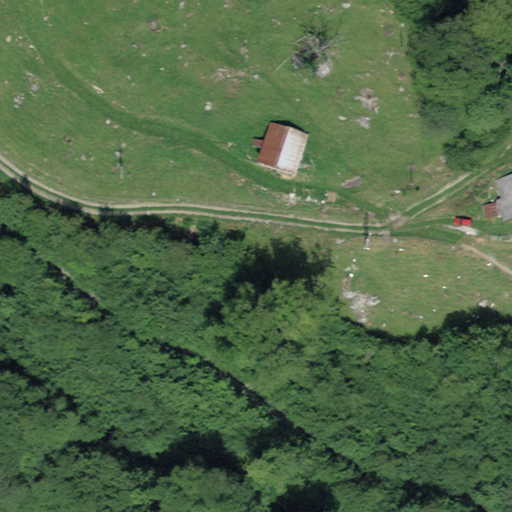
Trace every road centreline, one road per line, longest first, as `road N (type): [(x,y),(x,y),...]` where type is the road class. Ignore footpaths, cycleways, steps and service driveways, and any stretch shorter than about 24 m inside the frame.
road 1 (track): [(0,223),(143,331),(381,481),(487,511)]
road 2 (track): [(328,189),(399,221),(405,233),(332,228),(164,203),(70,200),(0,163)]
road 3 (track): [(328,189),(286,185),(234,165),(196,138),(120,116),(75,85),(43,49)]
road 4 (track): [(399,221),(511,140)]
